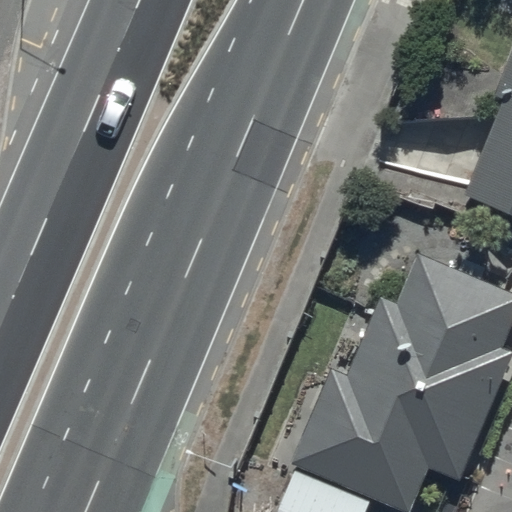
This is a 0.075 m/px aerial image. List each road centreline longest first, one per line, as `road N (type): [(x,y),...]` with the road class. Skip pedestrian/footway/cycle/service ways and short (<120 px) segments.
road 1 (trunk): [(297,0),(64,511)]
road 2 (trunk): [(0,325),(137,0)]
